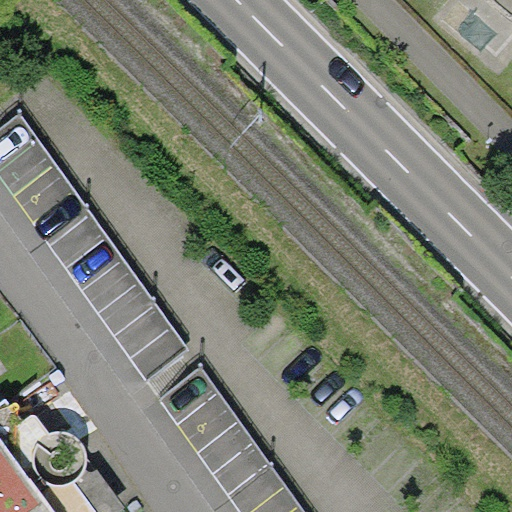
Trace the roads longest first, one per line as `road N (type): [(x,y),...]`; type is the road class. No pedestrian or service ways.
road 1 (primary): [(238,0),(511,274)]
road 2 (residential): [(0,235),(188,511)]
